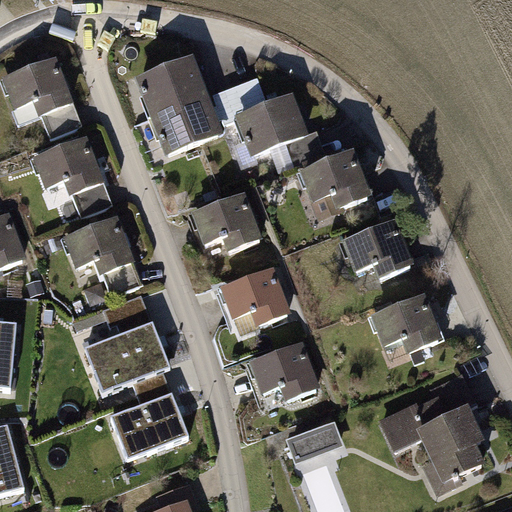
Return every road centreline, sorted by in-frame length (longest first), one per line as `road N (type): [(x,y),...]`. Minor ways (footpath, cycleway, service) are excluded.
road 1 (residential): [(511,391),(399,160),(357,107),(301,68),(228,37),(151,20),(76,18)]
road 2 (residential): [(76,18),(198,332),(232,436),(242,511)]
